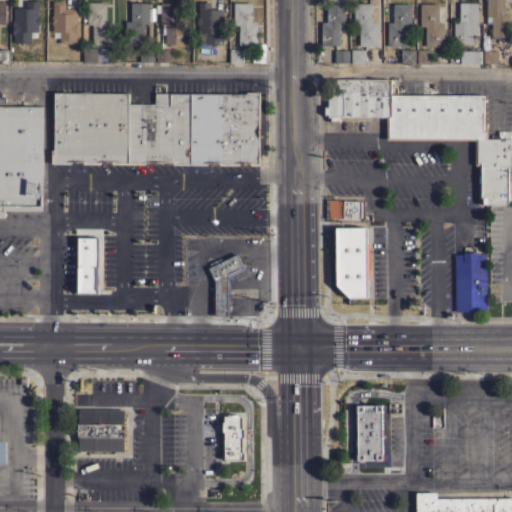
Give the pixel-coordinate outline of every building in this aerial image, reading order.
[(504,0),(504,13),(510,13),(510,36),(504,36),(504,38),(502,38),(502,36),(499,36),(499,38),(497,37),(497,36),(491,36),(491,23),(486,23),(487,0),(504,0)] [(13,20),(13,8),(26,8),(26,1),(38,1),(38,16),(39,16),(39,24),(37,24),(37,32),(36,32),(36,37),(30,37),(30,43),(13,43),(13,35),(12,35),(12,20),(13,20)] [(65,1),(65,8),(77,8),(77,21),(78,21),(78,35),(77,35),(77,43),(60,43),(60,37),(53,37),(53,32),(52,32),(52,24),(51,24),(51,16),(53,16),(53,1),(65,1)] [(105,20),(111,20),(111,44),(92,44),(93,24),(87,24),(88,1),(106,1),(105,20)] [(149,23),(144,23),(144,44),(125,43),(125,21),(131,21),(131,2),(149,2),(149,23)] [(179,21),(184,21),(184,44),(166,43),(166,34),(162,34),(162,23),(160,23),(160,12),(155,12),(155,4),(160,4),(160,2),(179,2),(179,21)] [(224,36),(223,36),(222,45),(205,44),(205,38),(199,38),(199,33),(198,33),(198,25),(197,25),(197,17),(198,17),(199,2),(210,2),(210,9),(223,9),(223,22),(224,22),(224,36)] [(252,21),(257,21),(257,45),(239,45),(239,24),(233,24),(234,2),(252,2),(252,21)] [(372,22),(378,22),(377,46),(359,45),(359,25),(354,25),(354,2),(372,3),(372,22)] [(477,33),(472,33),(472,43),(454,43),(454,21),(459,21),(459,2),(477,2),(477,33)] [(345,25),(340,25),(340,44),(321,44),(321,21),(327,21),(327,3),(345,3),(345,25)] [(411,26),(406,26),(406,46),(387,46),(388,22),(393,22),(393,3),(411,3),(411,26)] [(438,22),(444,22),(443,46),(425,46),(426,26),(420,26),(420,3),(439,3),(438,22)] [(83,62),(83,48),(118,48),(118,62),(83,62)] [(154,61),(140,61),(140,48),(154,48),(154,61)] [(243,48),(243,62),(229,62),(229,48),(243,48)] [(0,49),(8,49),(8,63),(0,63),(0,49)] [(171,49),(171,61),(156,61),(156,49),(171,49)] [(349,50),(349,62),(335,62),(335,49),(349,50)] [(365,49),(365,63),(351,63),(351,49),(365,49)] [(415,49),(415,63),(401,63),(401,49),(415,49)] [(431,63),(417,63),(417,49),(431,49),(431,63)] [(481,63),(460,63),(460,49),(481,50),(481,63)] [(498,63),(483,62),(483,59),(482,59),(482,51),(483,51),(483,50),(498,50),(498,63)] [(483,92),(483,127),(487,127),(487,136),(497,137),(497,129),(511,129),(511,167),(507,167),(507,202),(482,202),(482,197),(479,197),(479,163),(475,163),(476,136),(386,137),(386,114),(352,114),(352,115),(339,115),(339,119),(337,119),(337,120),(330,119),(329,119),(329,115),(326,115),(326,113),(323,113),(323,103),(326,103),(326,94),(328,94),(328,77),(390,77),(390,92),(483,92)] [(246,93),(246,91),(260,91),(260,165),(250,165),(250,162),(239,162),(239,165),(219,164),(219,162),(207,162),(207,164),(173,164),(173,162),(145,162),(145,164),(112,164),(112,161),(101,161),(101,163),(83,163),(83,161),(71,161),(71,163),(51,163),(52,150),(53,150),(54,92),(129,92),(128,103),(155,103),(155,93),(246,93)] [(0,105),(43,105),(43,210),(4,210),(4,215),(0,215),(0,105)] [(336,200),(360,200),(360,218),(336,218),(336,200)] [(336,276),(334,276),(334,258),(336,258),(336,227),(367,227),(367,244),(369,244),(369,279),(368,279),(368,297),(349,297),(347,295),(345,296),(338,288),(339,287),(336,284),(336,276)] [(76,293),(77,235),(98,235),(97,293),(76,293)] [(486,310),(455,311),(454,254),(485,253),(486,310)] [(227,315),(215,315),(215,296),(215,281),(209,267),(211,266),(209,262),(221,257),(222,261),(237,254),(243,268),(227,276),(227,296),(227,315)] [(354,442),(355,441),(354,440),(355,436),(355,434),(355,432),(354,430),(355,426),(355,423),(355,421),(355,420),(357,420),(357,411),(356,411),(356,405),(358,405),(358,403),(361,403),(361,404),(374,405),(374,404),(376,404),(376,403),(380,403),(380,404),(382,404),(382,411),(382,449),(383,449),(383,457),(382,457),(382,460),(381,460),(381,461),(378,461),(378,460),(375,460),(375,459),(374,459),(374,462),(365,462),(365,458),(364,458),(364,460),(357,460),(357,452),(357,443),(355,443),(354,442)] [(123,409),(123,423),(125,423),(124,429),(126,429),(126,430),(124,430),(124,436),(123,436),(123,451),(85,450),(85,452),(79,452),(79,451),(77,451),(77,449),(78,449),(78,445),(76,445),(76,437),(78,437),(78,430),(76,430),(76,429),(78,429),(79,408),(123,409)] [(224,431),(222,431),(222,422),(224,421),(224,415),(228,415),(228,414),(238,414),(238,415),(242,415),(242,428),(244,428),(244,437),(242,437),(242,451),(244,451),(244,459),(225,459),(224,431)] [(511,511),(415,511),(415,492),(436,492),(436,498),(511,497),(511,511)]
